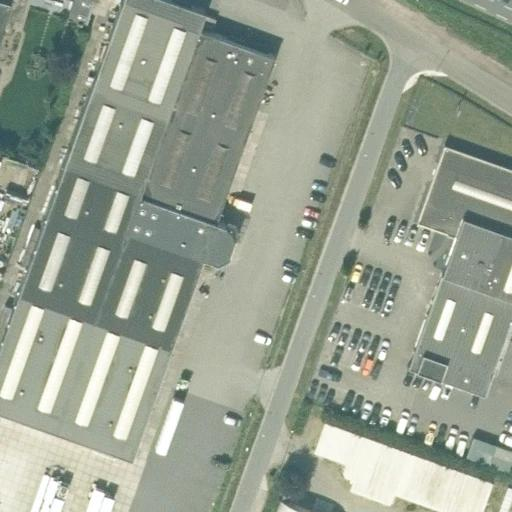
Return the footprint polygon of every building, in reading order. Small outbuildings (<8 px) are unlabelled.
[(0,0),(0,33),(1,29),(10,0),(9,0),(0,0)] [(216,258),(227,253),(234,234),(229,223),(215,218),(274,53),(198,26),(204,8),(182,0),(120,0),(0,338),(0,406),(131,454),(170,345),(202,254),(216,258)] [(21,0),(9,0),(10,0),(1,29),(10,31),(15,18),(20,19),(25,1),(21,0)] [(71,0),(67,17),(69,17),(87,23),(93,0),(71,0)] [(511,167),(444,143),(417,220),(437,227),(438,223),(456,229),(408,365),(487,393),(511,321),(511,167)] [(479,511),(491,481),(324,421),(314,449),(347,460),(345,466),(348,473),(354,475),(350,486),(389,500),(393,489),(455,511),(479,511)] [(15,469),(19,456),(7,452),(0,472),(0,506),(5,493),(13,496),(22,471),(15,469)] [(280,479),(289,482),(293,473),(283,469),(280,479)] [(293,489),(289,501),(299,505),(312,510),(316,498),(293,489)] [(318,511),(312,510),(299,505),(289,501),(280,498),(274,511),(318,511)]
